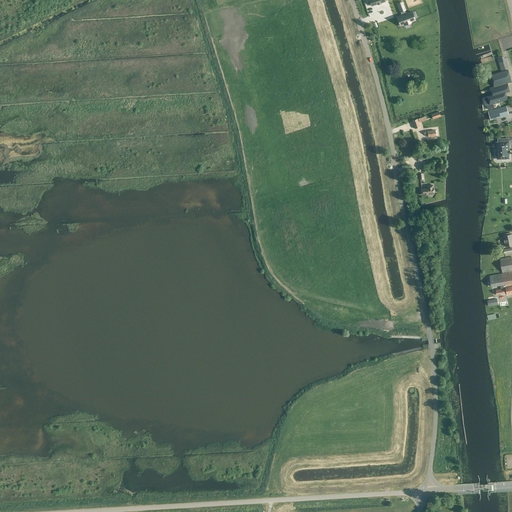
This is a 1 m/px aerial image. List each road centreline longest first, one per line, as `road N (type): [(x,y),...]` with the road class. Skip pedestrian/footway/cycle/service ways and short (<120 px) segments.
road 1 (unclassified): [(428,472),(431,344),(384,111),(351,0)]
road 2 (tertiary): [(405,492),(77,511)]
